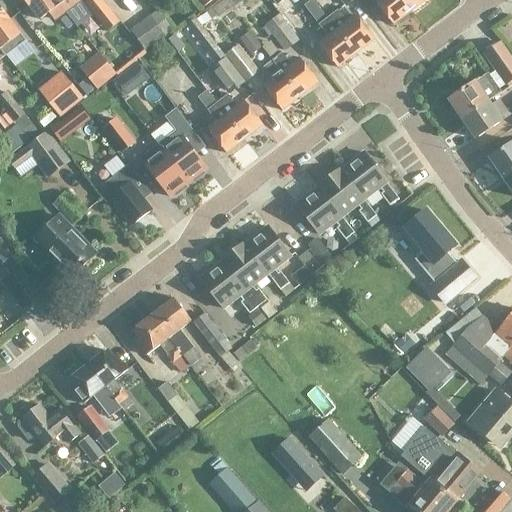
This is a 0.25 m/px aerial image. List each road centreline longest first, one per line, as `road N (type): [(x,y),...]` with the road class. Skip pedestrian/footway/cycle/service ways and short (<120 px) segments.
road 1 (residential): [(0,385),(22,377),(181,250),(207,211),(381,80)]
road 2 (residential): [(511,255),(381,80)]
road 3 (residential): [(381,80),(488,0)]
